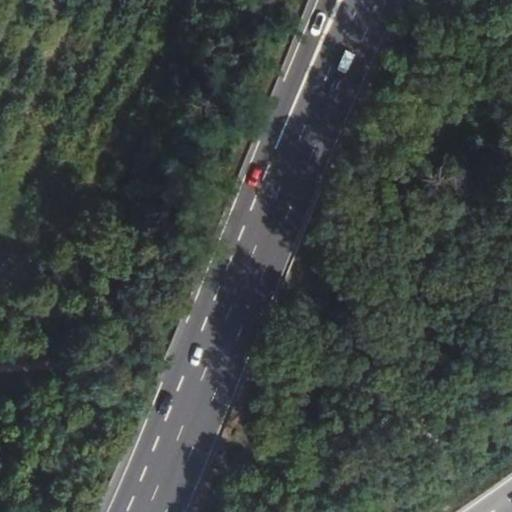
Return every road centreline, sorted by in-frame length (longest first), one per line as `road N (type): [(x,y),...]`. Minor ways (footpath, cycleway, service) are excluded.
road 1 (track): [(65,369),(270,396),(388,433),(471,511)]
road 2 (motorway): [(284,180),(147,511)]
road 3 (motorway): [(373,0),(284,180)]
road 4 (motorway): [(336,0),(284,180)]
